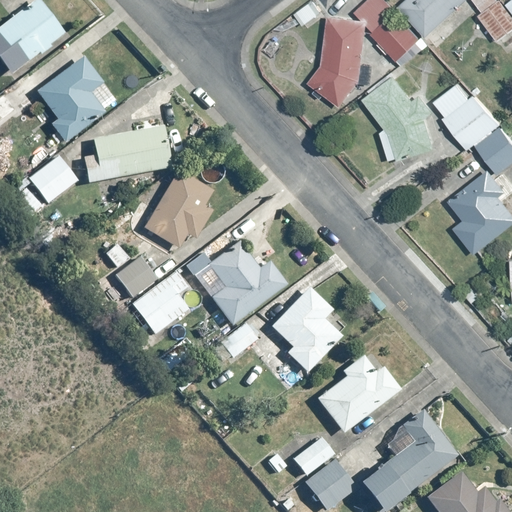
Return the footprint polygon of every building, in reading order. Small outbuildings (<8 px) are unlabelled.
[(63,33),(38,0),(31,0),(0,24),(0,60),(10,73),(63,33)] [(359,18),(356,20),(329,15),(325,41),(297,79),(316,94),(319,90),(340,106),(360,80),(366,31),(369,30),(396,61),(420,40),(384,0),(365,0),(353,11),(359,18)] [(464,0),(405,0),(400,6),(426,34),(464,0)] [(511,30),(511,10),(506,2),(502,5),(498,1),(480,15),(499,40),(511,30)] [(50,123),(64,141),(103,111),(101,108),(114,98),(82,56),(44,86),(32,71),(10,88),(21,104),(36,92),(57,118),(50,123)] [(418,93),(413,97),(391,72),(360,100),(385,128),(387,160),(433,149),(427,116),(433,110),(418,93)] [(475,144),(500,124),(476,94),(470,99),(456,81),(430,102),(469,149),(475,144)] [(0,119),(12,110),(0,94),(0,119)] [(474,145),(480,154),(437,189),(459,216),(450,224),(475,254),(511,223),(511,209),(504,200),(511,192),(511,184),(501,171),(511,162),(511,138),(500,124),(474,145)] [(170,166),(162,125),(92,138),(95,153),(82,155),(87,182),(170,166)] [(76,180),(57,155),(28,178),(46,202),(76,180)] [(198,205),(208,191),(178,169),(156,200),(140,222),(176,248),(188,232),(193,235),(210,213),(198,205)] [(242,246),(236,239),(191,273),(232,325),(285,284),(268,262),(259,269),(242,246)] [(155,277),(137,253),(112,272),(131,296),(155,277)] [(186,286),(175,271),(131,303),(153,334),(187,309),(176,293),(186,286)] [(330,310),(308,288),(271,326),(293,348),(286,354),(305,372),(340,336),(322,318),(330,310)] [(258,337),(246,321),(225,336),(238,353),(258,337)] [(374,370),(362,354),(340,371),(343,375),(315,396),(342,432),(399,389),(380,365),(374,370)] [(383,511),(457,453),(422,410),(383,441),(394,455),(358,484),(381,511),(383,511)] [(332,453),(319,435),(291,458),(304,475),(332,453)] [(355,487),(333,458),(303,482),(325,510),(355,487)] [(476,493),(460,472),(425,499),(435,511),(504,511),(485,487),(476,493)]
